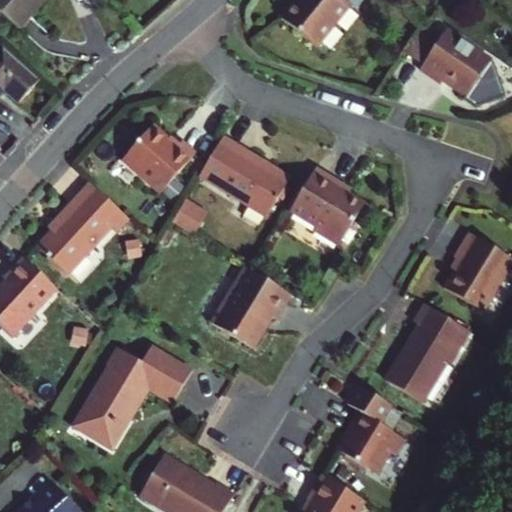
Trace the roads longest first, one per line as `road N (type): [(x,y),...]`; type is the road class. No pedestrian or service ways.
road 1 (residential): [(187,21),(229,77),(247,88),(454,160),(387,271),(311,348),(242,456)]
road 2 (residential): [(187,21),(0,206)]
